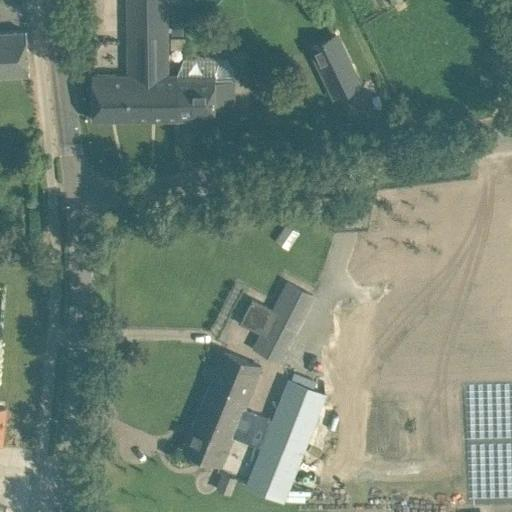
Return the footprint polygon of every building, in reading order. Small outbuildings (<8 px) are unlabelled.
[(168,76),(167,0),(127,0),(129,74),(93,75),(94,118),(178,118),(178,76),(168,76)] [(0,74),(30,72),(26,29),(0,31),(0,74)] [(341,34),(316,47),(341,97),(366,84),(341,34)] [(234,118),(234,97),(234,84),(217,84),(217,75),(178,76),(178,118),(234,118)] [(419,272),(420,282),(445,280),(444,271),(419,272)] [(253,346),(280,360),(315,294),(287,279),(273,306),(252,296),(239,321),(260,332),(253,346)] [(445,298),(335,306),(338,340),(338,349),(322,350),(324,394),(288,379),(273,417),(262,447),(247,483),(286,499),(309,501),(313,488),(291,486),(321,412),(346,410),(351,462),(429,456),(492,450),(487,403),(486,397),(350,408),(348,387),(499,377),(496,338),(449,341),(445,298)] [(261,365),(242,357),(224,350),(207,392),(211,393),(209,397),(243,409),(245,405),(261,365)] [(262,447),(273,417),(245,405),(243,409),(209,397),(211,393),(207,392),(183,449),(221,465),(232,435),(262,447)] [(223,471),(216,488),(231,493),(237,476),(223,471)]
